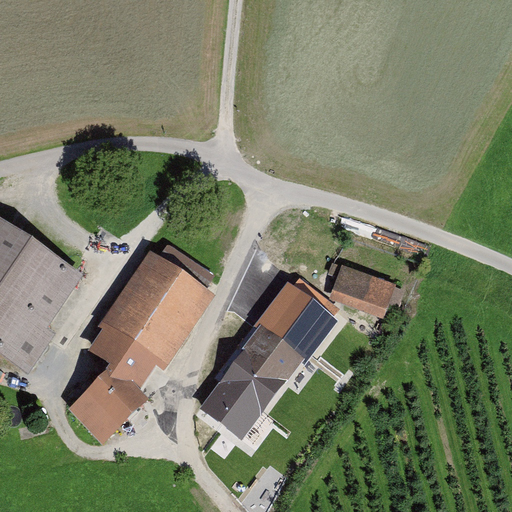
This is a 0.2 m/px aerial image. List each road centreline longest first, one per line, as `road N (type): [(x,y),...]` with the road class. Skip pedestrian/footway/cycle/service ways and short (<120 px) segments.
road 1 (track): [(182,437),(102,456),(80,448),(47,388),(150,231),(223,159)]
road 2 (unclassified): [(511,269),(262,183),(223,159)]
road 3 (track): [(182,437),(191,380),(269,185)]
road 4 (track): [(223,159),(161,144),(112,144),(0,170)]
road 5 (track): [(223,159),(238,0)]
road 6 (track): [(124,265),(41,215),(27,163)]
